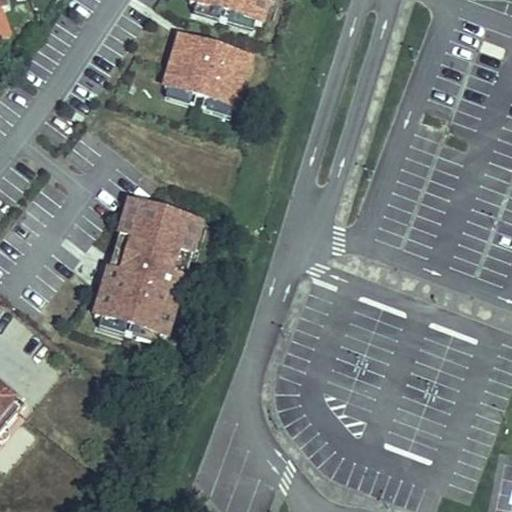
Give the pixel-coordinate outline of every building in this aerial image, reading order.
[(261,29),(269,0),(191,0),(190,7),(261,29)] [(236,113),(251,63),(179,42),(164,91),(236,113)] [(166,342),(200,229),(128,207),(113,257),(121,259),(116,275),(109,273),(94,320),(166,342)] [(116,275),(121,259),(113,257),(109,273),(116,275)] [(8,429),(20,414),(26,408),(0,385),(0,446),(6,445),(10,440),(10,434),(8,429)]
